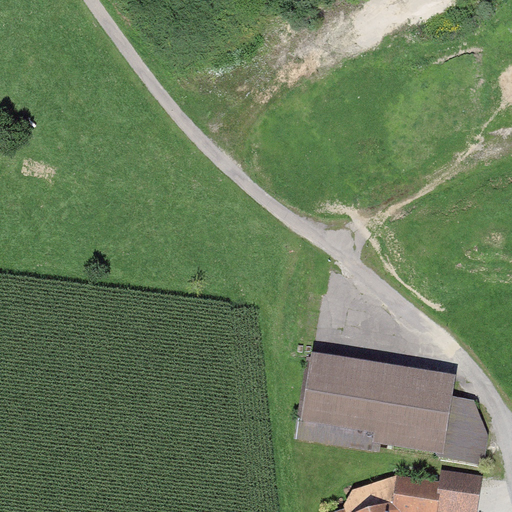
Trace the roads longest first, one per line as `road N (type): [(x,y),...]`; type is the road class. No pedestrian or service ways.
road 1 (track): [(511,472),(493,405),(470,368),(233,172),(91,0)]
road 2 (track): [(326,245),(434,174),(511,143)]
